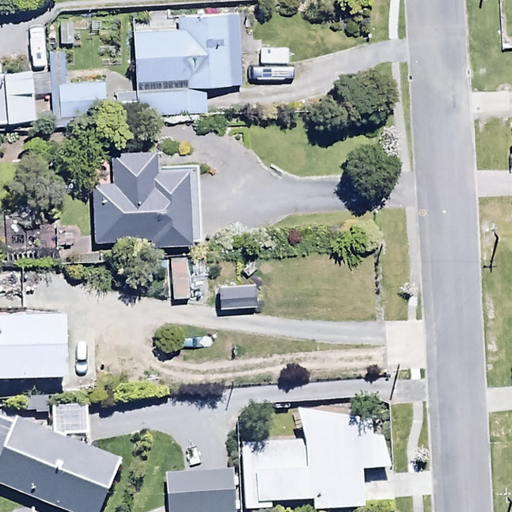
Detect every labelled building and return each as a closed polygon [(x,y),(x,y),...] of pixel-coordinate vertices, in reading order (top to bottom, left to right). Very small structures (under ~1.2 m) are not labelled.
[(236,86),(236,84),(234,14),(176,15),(177,30),(130,31),(132,83),(183,81),(184,88),(236,86)] [(31,119),(31,76),(30,70),(0,70),(0,120),(4,121),(4,120),(31,119)] [(102,82),(57,84),(58,118),(103,117),(102,82)] [(134,116),(141,116),(202,114),(201,91),(134,92),(134,116)] [(109,181),(87,182),(90,239),(132,236),(133,246),(186,243),(186,239),(199,239),(195,166),(155,168),(153,149),(107,152),(109,181)] [(0,309),(25,309),(23,273),(0,274),(0,309)] [(0,382),(62,381),(61,320),(0,321),(0,382)] [(0,424),(0,487),(60,511),(96,511),(118,460),(63,438),(86,437),(84,405),(49,407),(50,432),(14,419),(10,428),(0,424)] [(239,442),(239,453),(240,511),(268,511),(268,503),(311,502),(310,511),(326,511),(362,511),(361,473),(384,472),(383,436),(369,436),(369,420),(350,421),(350,410),(294,411),(295,441),(239,442)] [(235,511),(232,469),(163,476),(166,511),(235,511)]
